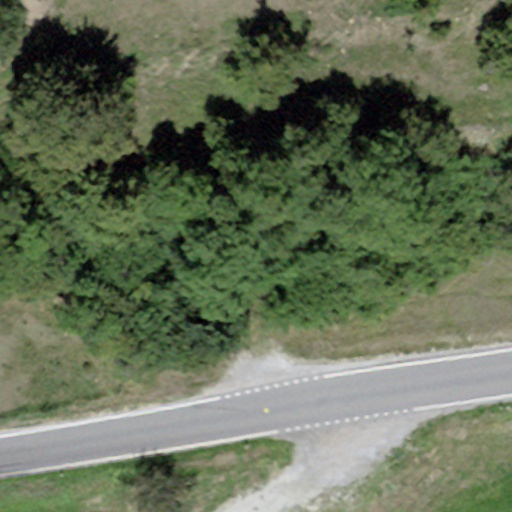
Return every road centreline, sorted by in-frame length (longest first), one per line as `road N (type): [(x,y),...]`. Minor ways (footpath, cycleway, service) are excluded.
road 1 (tertiary): [(511,386),(145,439),(0,471)]
road 2 (track): [(511,427),(489,445),(283,511)]
